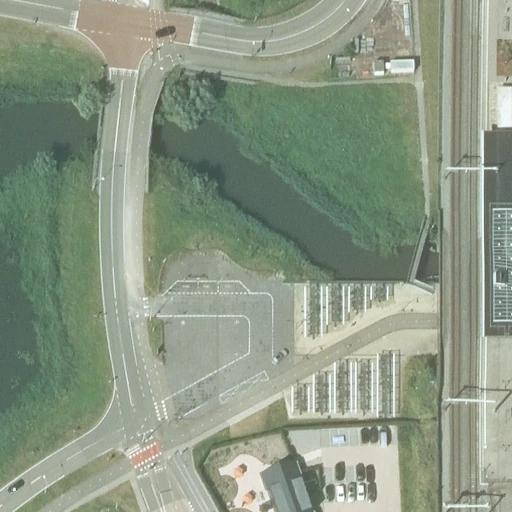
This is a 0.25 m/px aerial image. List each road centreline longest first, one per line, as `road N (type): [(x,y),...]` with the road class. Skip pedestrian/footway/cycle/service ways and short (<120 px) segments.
road 1 (unclassified): [(0,509),(62,460),(137,418),(113,252),(119,20)]
road 2 (unclassified): [(119,20),(271,41),(305,33),(345,0)]
